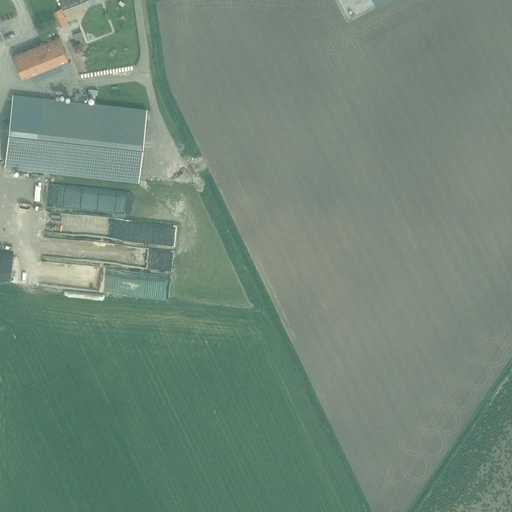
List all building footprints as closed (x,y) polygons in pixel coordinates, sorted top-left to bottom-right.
[(67,24),(61,8),(54,11),(60,27),(67,24)] [(13,55),(22,78),(68,59),(59,36),(13,55)] [(13,96),(5,165),(139,180),(147,111),(87,104),(88,94),(76,93),(74,102),(13,96)] [(67,237),(113,242),(114,227),(69,223),(69,227),(68,227),(67,237)] [(120,226),(119,245),(126,245),(127,227),(120,226)]
